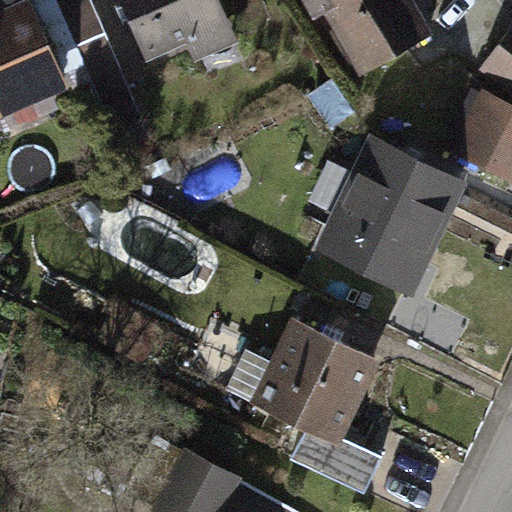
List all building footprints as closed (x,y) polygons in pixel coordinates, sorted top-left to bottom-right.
[(217,0),(116,0),(146,64),(186,46),(194,64),(237,44),(217,0)] [(430,44),(405,0),(308,0),(355,85),(430,44)] [(22,8),(0,16),(0,124),(60,100),(22,8)] [(511,36),(490,61),(511,81),(511,36)] [(511,111),(483,97),(452,158),(511,187),(511,111)] [(467,189),(371,139),(314,249),(410,299),(467,189)] [(381,361),(291,317),(250,401),(340,445),(381,361)] [(226,511),(242,479),(187,453),(159,511),(226,511)]
